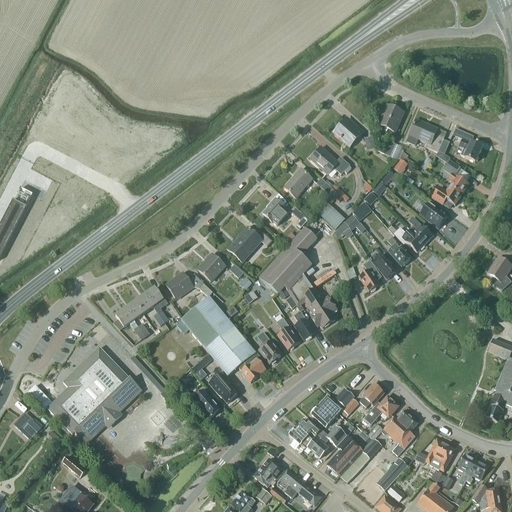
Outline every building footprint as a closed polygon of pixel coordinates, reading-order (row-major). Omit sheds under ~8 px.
[(393,135),(402,113),(387,107),(378,128),(393,135)] [(438,153),(441,144),(432,140),(437,129),(436,131),(416,122),(416,120),(405,144),(415,148),(418,141),(427,145),(425,149),(433,153),(437,154),(438,153)] [(354,130),(345,122),(333,135),(349,148),(362,134),(356,128),(354,130)] [(366,152),(374,151),(371,138),(363,140),(366,152)] [(441,144),(438,153),(444,156),(449,144),(442,141),(441,144)] [(470,145),(461,141),(458,148),(463,150),(460,158),(474,164),(481,149),(471,144),(470,145)] [(389,159),(395,146),(388,143),(383,156),(389,159)] [(336,164),(320,149),(309,161),(327,177),(333,170),(340,177),(350,167),(341,159),(336,164)] [(444,156),(438,153),(436,157),(443,162),(446,157),(444,156)] [(407,166),(410,162),(402,156),(399,160),(400,161),(407,166)] [(425,172),(432,162),(427,159),(420,169),(425,172)] [(407,166),(400,161),(393,170),(401,176),(405,171),(404,170),(407,166)] [(452,183),(448,188),(461,197),(468,186),(467,185),(455,177),(459,171),(460,169),(449,162),(447,164),(443,170),(444,171),(451,175),(450,177),(448,181),(452,183)] [(295,200),(311,181),(300,171),(283,189),(295,200)] [(390,182),(396,186),(400,182),(390,173),(381,184),(385,188),(390,182)] [(329,201),(336,194),(331,189),(320,180),(316,185),(326,194),(324,196),(329,201)] [(378,199),(386,190),(380,184),(372,193),(378,199)] [(454,207),(461,197),(448,188),(445,193),(441,191),(439,189),(435,194),(431,200),(438,204),(442,207),(446,202),(452,206),(454,207)] [(378,200),(371,193),(363,202),(370,208),(378,200)] [(262,215),(275,227),(279,222),(280,223),(289,213),(274,200),(268,207),(269,207),(262,215)] [(0,260),(2,262),(30,208),(16,201),(0,231),(0,260)] [(335,231),(344,221),(325,203),(316,213),(335,231)] [(443,215),(435,209),(428,204),(419,216),(438,231),(446,219),(442,216),(443,215)] [(299,231),(308,222),(304,218),(293,208),(289,213),(299,223),(295,227),(299,231)] [(351,233),(360,226),(352,216),(343,223),(351,233)] [(410,234),(424,247),(429,242),(428,241),(432,237),(420,226),(420,227),(412,219),(408,223),(413,228),(409,232),(410,234)] [(343,224),(333,234),(338,241),(350,233),(343,224)] [(272,243),(255,228),(251,233),(247,230),(227,251),(242,264),(260,244),(266,249),(272,243)] [(323,302),(305,275),(312,268),(301,258),(317,241),(304,229),(258,280),(276,296),(284,289),(297,309),(305,304),(312,316),(309,318),(317,329),(320,327),(322,330),(335,322),(335,321),(335,320),(333,317),(331,317),(331,316),(337,312),(328,299),(323,302)] [(410,234),(409,232),(406,236),(399,230),(394,236),(403,245),(404,244),(411,251),(412,250),(416,254),(419,250),(420,251),(424,247),(410,234)] [(397,246),(391,240),(387,244),(392,249),(388,253),(401,269),(410,261),(405,255),(405,254),(401,249),(400,250),(397,246)] [(382,255),(372,263),(376,269),(386,281),(396,274),(390,266),(382,255)] [(210,283),(225,268),(212,256),(197,272),(210,283)] [(501,293),(502,293),(511,284),(505,278),(511,268),(498,259),(487,275),(493,279),(489,285),(501,293)] [(371,294),(375,290),(379,287),(376,283),(381,280),(370,263),(363,268),(365,271),(362,273),(363,275),(358,279),(368,294),(370,293),(371,294)] [(238,280),(243,274),(234,266),(229,272),(238,280)] [(182,275),(165,287),(175,301),(193,289),(187,282),(182,275)] [(251,285),(245,279),(239,286),(245,292),(251,285)] [(203,286),(198,291),(207,299),(212,294),(203,286)] [(157,315),(164,325),(168,322),(160,311),(167,306),(164,301),(162,302),(154,290),(144,297),(153,309),(157,315)] [(284,291),(278,295),(281,300),(288,296),(284,291)] [(252,293),(244,299),(248,306),(257,299),(252,293)] [(143,316),(153,309),(144,297),(134,303),(143,316)] [(181,322),(189,332),(227,378),(237,369),(250,385),(258,378),(257,378),(265,371),(256,360),(258,359),(209,299),(181,322)] [(134,303),(124,310),(133,323),(143,316),(134,303)] [(140,342),(145,339),(138,329),(137,329),(133,323),(124,310),(115,317),(118,322),(112,325),(119,333),(123,329),(129,325),(133,332),(140,342)] [(300,313),(293,318),(298,325),(294,328),(304,342),(314,336),(304,321),(304,320),(300,313)] [(164,325),(157,315),(153,318),(163,333),(167,330),(164,325)] [(291,351),(293,350),(293,349),(300,344),(282,320),(276,324),(282,333),(277,337),(288,353),(290,351),(291,351)] [(184,336),(189,332),(181,322),(175,326),(184,336)] [(142,326),(138,329),(145,339),(149,336),(142,326)] [(269,343),(263,334),(257,339),(264,347),(258,352),(269,366),(271,365),(272,366),(275,364),(275,362),(281,357),(270,342),(269,343)] [(511,409),(511,361),(509,360),(511,352),(511,349),(492,341),(487,354),(506,362),(493,392),(495,393),(484,420),(497,425),(505,407),(511,409)] [(127,382),(124,379),(126,377),(99,349),(62,385),(68,390),(46,410),(71,437),(74,434),(85,447),(86,446),(105,427),(108,428),(116,421),(115,418),(141,393),(129,380),(127,382)] [(154,383),(157,381),(135,357),(132,360),(154,383)] [(201,362),(191,370),(195,375),(205,367),(201,362)] [(233,399),(236,396),(226,384),(228,382),(221,374),(208,385),(219,398),(220,397),(226,405),(233,399)] [(186,405),(193,399),(179,384),(172,390),(186,405)] [(27,395),(45,412),(53,403),(36,386),(27,395)] [(383,395),(373,386),(365,394),(362,397),(363,397),(362,399),(363,399),(359,404),(365,410),(369,405),(372,407),(383,395)] [(197,396),(192,401),(198,408),(199,408),(198,409),(201,413),(202,412),(209,420),(216,414),(219,411),(202,392),(197,396)] [(161,396),(160,397),(167,404),(171,399),(164,393),(161,396)] [(325,430),(350,403),(354,399),(348,393),(335,406),(327,398),(316,410),(313,410),(311,412),(311,415),(310,416),(325,430)] [(365,419),(364,421),(370,427),(381,414),(388,420),(397,408),(386,399),(379,407),(377,405),(371,412),(372,412),(365,419)] [(342,412),(348,417),(357,407),(352,402),(342,412)] [(382,432),(380,434),(383,437),(387,437),(397,446),(391,453),(396,458),(414,438),(409,434),(417,426),(403,413),(395,421),(393,419),(382,432)] [(32,421),(23,430),(32,440),(41,430),(32,421)] [(320,433),(322,432),(317,428),(316,429),(308,422),(306,424),(303,421),(296,428),(308,438),(311,435),(314,438),(320,433)] [(380,434),(382,432),(376,427),(367,437),(372,442),(380,434)] [(312,442),(308,438),(296,428),(294,430),(288,436),(300,446),(302,444),(307,449),(312,442)] [(335,428),(328,437),(322,432),(307,449),(313,455),(313,457),(316,459),(318,459),(319,460),(328,450),(321,444),(326,439),(336,449),(346,438),(335,428)] [(58,449),(63,443),(52,432),(46,438),(58,449)] [(338,478),(362,453),(350,442),(351,440),(347,437),(346,438),(336,449),(340,453),(326,467),(338,478)] [(352,480),(363,468),(370,461),(382,448),(374,441),(362,455),(340,479),(347,486),(352,480)] [(419,455),(413,461),(424,467),(425,464),(428,466),(438,471),(443,474),(451,458),(454,452),(452,451),(450,449),(447,448),(445,447),(443,446),(441,444),(438,444),(436,443),(433,448),(432,448),(426,459),(419,455)] [(277,454),(270,450),(267,455),(273,459),(277,454)] [(465,483),(476,463),(464,456),(457,469),(465,474),(464,477),(462,476),(460,480),(458,485),(463,488),(465,483)] [(80,479),(86,472),(68,457),(62,464),(80,479)] [(283,470),(278,466),(277,468),(268,460),(261,469),(274,480),(273,482),(275,483),(283,473),(282,471),(283,470)] [(384,493),(407,468),(398,460),(375,486),(384,493)] [(465,483),(470,485),(472,481),(470,480),(471,478),(481,483),(488,469),(476,463),(465,483)] [(261,469),(253,479),(267,489),(270,486),(272,487),(275,484),(275,483),(273,482),(274,480),(261,469)] [(436,471),(432,480),(438,483),(443,474),(436,471)] [(285,491),(295,479),(287,472),(277,484),(285,491)] [(295,479),(285,491),(286,492),(284,494),(292,501),(297,495),(314,508),(321,499),(295,479)] [(448,491),(453,482),(447,479),(442,488),(448,491)] [(451,511),(453,510),(435,495),(439,490),(433,485),(416,506),(424,511),(451,511)] [(479,506),(499,503),(498,491),(486,492),(486,490),(481,487),(470,502),(478,507),(479,506)] [(399,503),(403,498),(392,488),(388,493),(399,503)] [(274,499),(278,494),(273,489),(269,494),(274,499)] [(265,507),(272,498),(262,490),(255,499),(265,507)] [(252,511),(250,510),(255,503),(242,493),(241,494),(239,494),(237,497),(237,499),(230,507),(236,511),(252,511)] [(279,502),(283,498),(278,494),(274,499),(279,502)] [(87,511),(92,506),(78,495),(73,502),(74,503),(67,511),(87,511)] [(283,498),(279,502),(283,506),(287,501),(283,498)] [(379,511),(397,511),(399,511),(384,499),(376,509),(379,511)] [(479,506),(478,507),(479,508),(479,511),(480,511),(483,511),(482,511),(500,511),(499,503),(479,506)]
